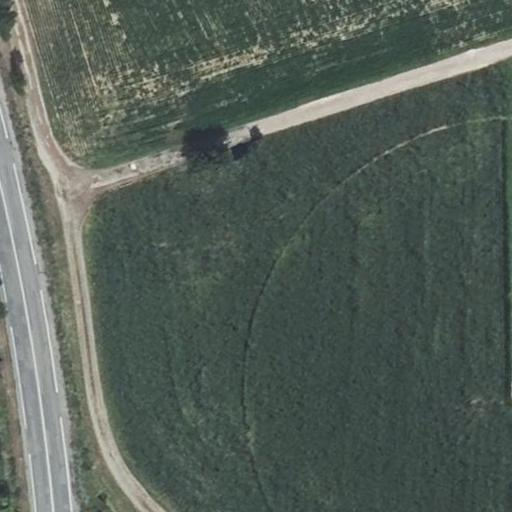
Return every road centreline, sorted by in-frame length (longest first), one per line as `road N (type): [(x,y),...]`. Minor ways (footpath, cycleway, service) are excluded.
road 1 (track): [(6,0),(64,203),(97,431),(160,511)]
road 2 (unclassified): [(511,46),(405,77),(64,203)]
road 3 (primary): [(63,511),(20,201),(0,134)]
